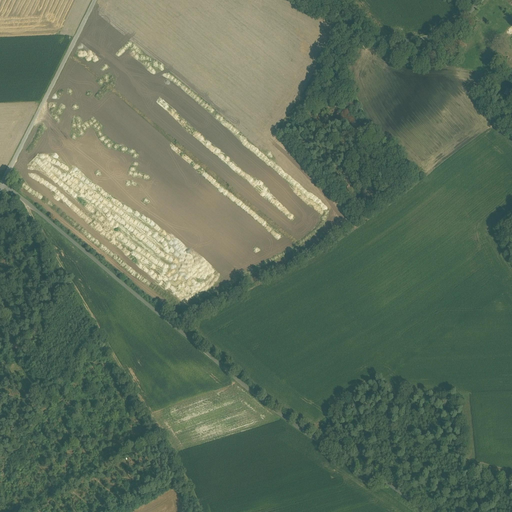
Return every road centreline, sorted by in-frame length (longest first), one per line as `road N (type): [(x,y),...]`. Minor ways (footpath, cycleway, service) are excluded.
road 1 (residential): [(429,511),(280,424),(2,176)]
road 2 (track): [(20,191),(186,469),(199,511)]
road 3 (residential): [(297,0),(380,35),(405,37),(444,28),(478,0)]
road 4 (residential): [(93,0),(2,176)]
